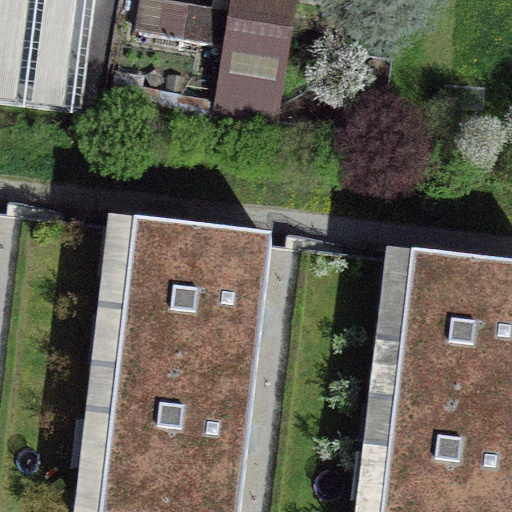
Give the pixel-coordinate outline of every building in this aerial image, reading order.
[(0,0),(0,105),(81,114),(88,0),(0,0)] [(244,0),(243,13),(298,17),(299,0),(244,0)] [(234,15),(184,7),(179,41),(230,48),(234,15)] [(304,23),(234,15),(230,48),(217,130),(287,141),(304,23)] [(245,511),(281,262),(130,240),(91,511),(245,511)] [(511,511),(511,278),(410,265),(377,511),(511,511)]
